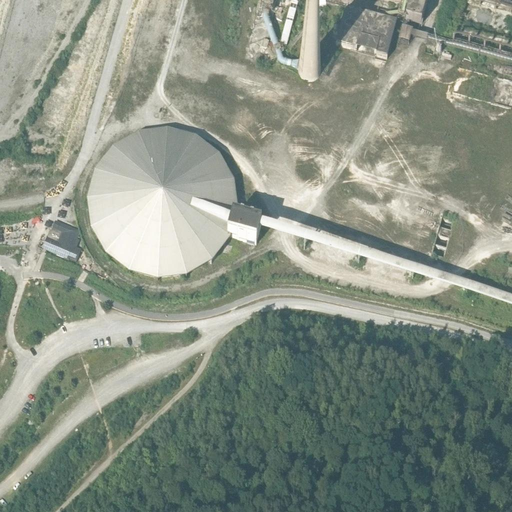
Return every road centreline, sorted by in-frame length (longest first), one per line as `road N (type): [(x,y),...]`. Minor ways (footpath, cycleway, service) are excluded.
road 1 (track): [(24,275),(87,138),(124,0)]
road 2 (track): [(56,511),(196,376),(233,305)]
